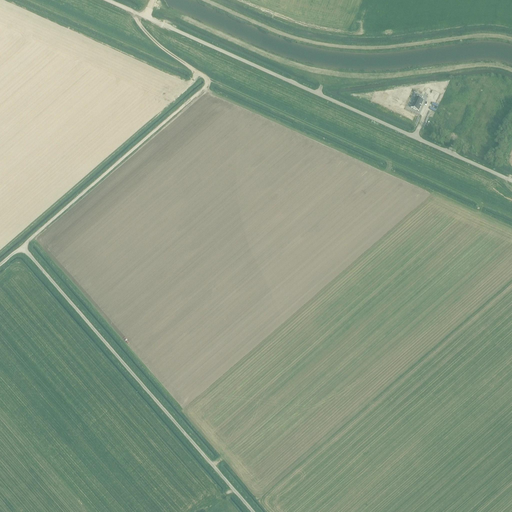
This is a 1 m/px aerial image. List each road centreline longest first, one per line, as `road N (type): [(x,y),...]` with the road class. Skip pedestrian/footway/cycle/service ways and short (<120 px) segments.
road 1 (unclassified): [(511,180),(110,0)]
road 2 (track): [(253,511),(21,246)]
road 3 (track): [(511,214),(206,79)]
road 4 (track): [(0,265),(206,79)]
